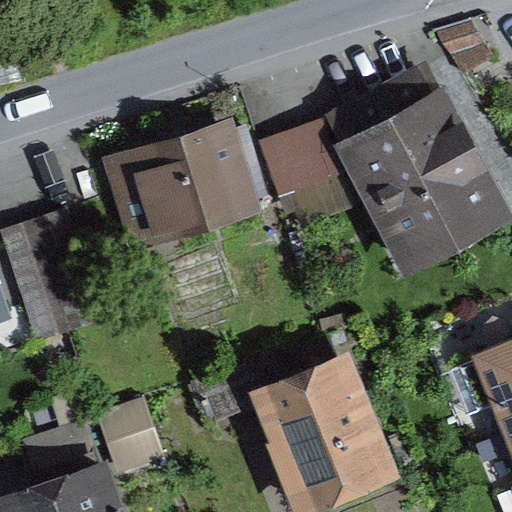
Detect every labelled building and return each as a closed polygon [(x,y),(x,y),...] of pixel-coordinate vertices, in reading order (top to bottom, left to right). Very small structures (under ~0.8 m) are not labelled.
[(323,120),(351,175),(408,283),(511,228),(511,211),(435,63),(323,120)] [(280,201),(345,178),(323,120),(260,145),(280,201)] [(233,124),(108,158),(134,250),(258,215),(233,124)] [(81,209),(46,220),(83,334),(117,323),(81,209)] [(4,233),(40,348),(83,334),(46,220),(4,233)] [(0,260),(0,349),(25,341),(0,260)] [(511,447),(511,335),(473,351),(511,447)] [(352,352),(251,393),(299,511),(319,511),(403,477),(352,352)] [(119,478),(166,462),(145,400),(98,417),(119,478)] [(86,421),(23,443),(37,481),(100,460),(86,421)] [(0,511),(123,511),(110,467),(0,500),(0,511)]
